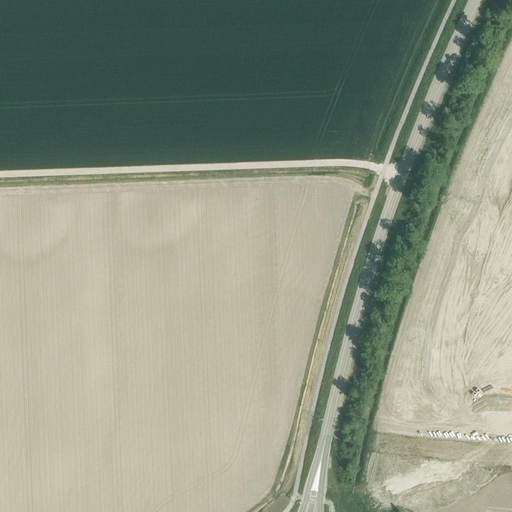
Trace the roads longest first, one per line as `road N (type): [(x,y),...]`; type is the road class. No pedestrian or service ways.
road 1 (unclassified): [(318,473),(339,370),(396,178),(465,0)]
road 2 (track): [(396,178),(361,163),(0,174)]
road 3 (residential): [(511,452),(366,498)]
